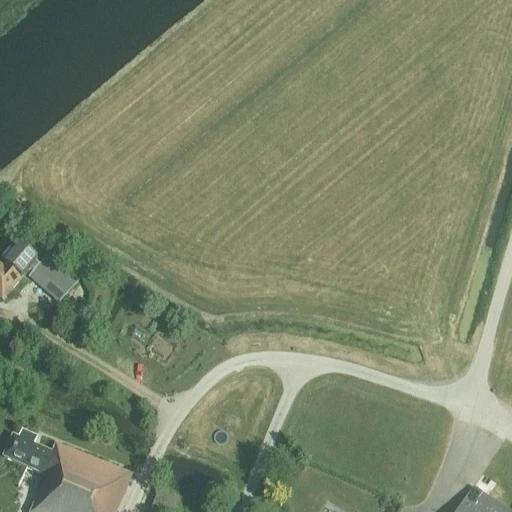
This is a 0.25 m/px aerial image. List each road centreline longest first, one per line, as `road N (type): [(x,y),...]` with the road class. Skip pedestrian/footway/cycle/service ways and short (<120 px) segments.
road 1 (unclassified): [(469,402),(325,362),(260,358),(210,378),(162,443)]
road 2 (unclassified): [(469,402),(511,250)]
